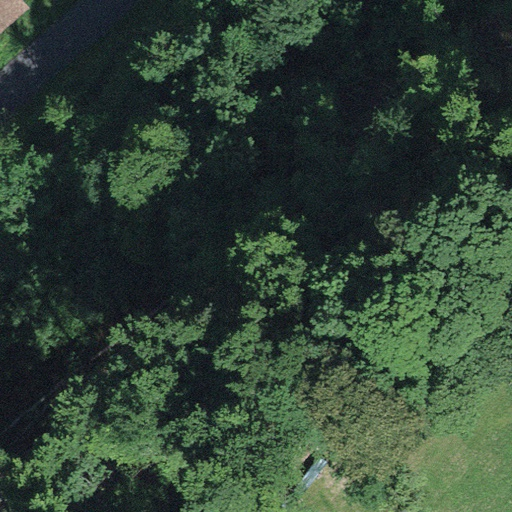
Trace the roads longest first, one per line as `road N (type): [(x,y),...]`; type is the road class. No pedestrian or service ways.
road 1 (trunk): [(480,0),(0,469)]
road 2 (unclassified): [(0,99),(116,0)]
